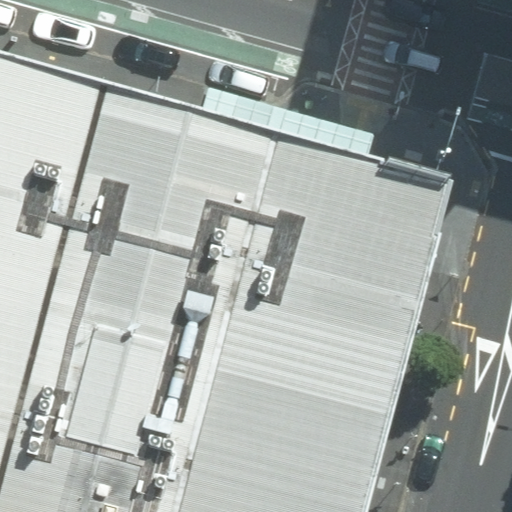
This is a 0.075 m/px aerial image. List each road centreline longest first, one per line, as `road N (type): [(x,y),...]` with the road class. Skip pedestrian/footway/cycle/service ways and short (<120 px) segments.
road 1 (residential): [(481,479),(500,248),(511,206)]
road 2 (secondary): [(511,56),(306,0)]
